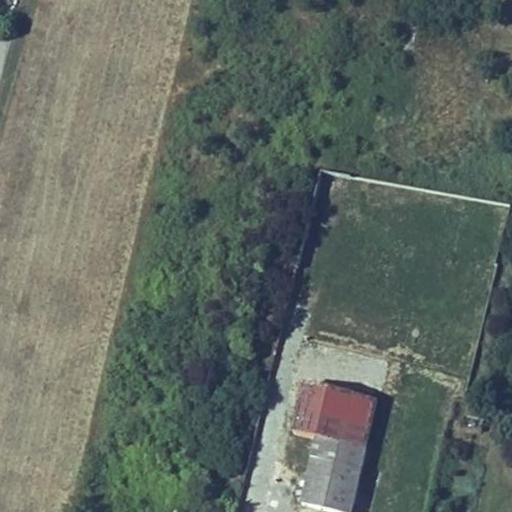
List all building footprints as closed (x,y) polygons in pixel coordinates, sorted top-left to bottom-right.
[(339,292),(371,298),(374,281),(342,276),(339,292)] [(302,309),(307,278),(294,277),(290,307),(302,309)] [(380,401),(309,385),(298,434),(324,439),(349,444),(371,448),(380,401)] [(310,503),(333,508),(349,445),(349,444),(324,439),(310,503)] [(349,445),(333,508),(351,511),(357,511),(371,448),(349,444),(349,445)]
